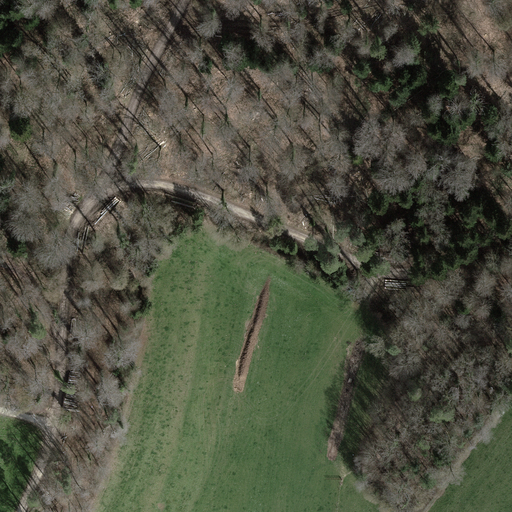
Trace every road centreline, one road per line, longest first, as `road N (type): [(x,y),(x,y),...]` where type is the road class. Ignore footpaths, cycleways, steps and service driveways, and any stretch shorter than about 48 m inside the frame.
road 1 (track): [(511,218),(430,269),(397,269),(176,188),(129,184)]
road 2 (track): [(63,363),(77,213),(102,191),(129,184)]
road 3 (track): [(182,0),(102,191)]
road 4 (track): [(20,511),(54,426),(63,363)]
